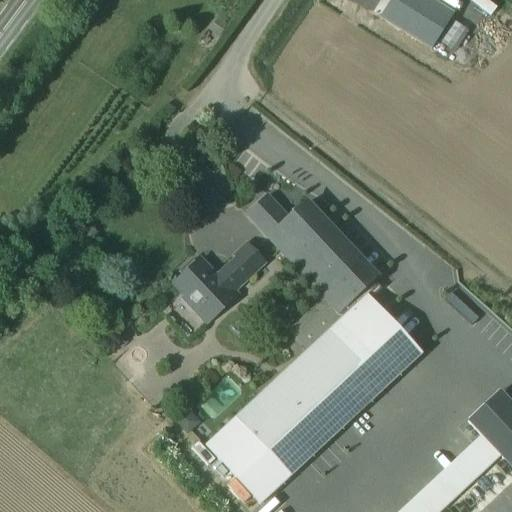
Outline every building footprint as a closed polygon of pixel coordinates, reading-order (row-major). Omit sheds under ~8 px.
[(390,0),(379,18),(431,51),(453,16),(427,0),(390,0)] [(266,197),(246,216),(337,313),(361,291),(372,280),(365,272),(347,254),(303,207),(288,221),(281,214),(278,216),(264,201),(267,198),(266,197)] [(182,276),(174,284),(186,297),(189,294),(199,306),(193,312),(205,325),(234,297),(231,294),(263,264),(246,245),(234,256),(236,258),(214,279),(198,261),(195,264),(192,261),(179,273),(182,276)] [(365,296),(342,318),(336,324),(307,351),(234,420),(205,447),(259,506),(289,478),(420,356),(365,296)] [(191,412),(180,424),(189,432),(200,420),(191,412)]
